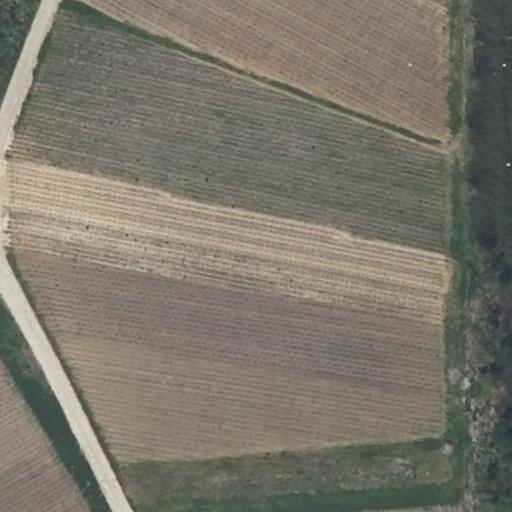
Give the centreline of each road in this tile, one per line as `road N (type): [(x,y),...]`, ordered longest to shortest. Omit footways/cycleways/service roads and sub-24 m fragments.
road 1 (unclassified): [(0,268),(124,511)]
road 2 (unclassified): [(49,0),(0,138)]
